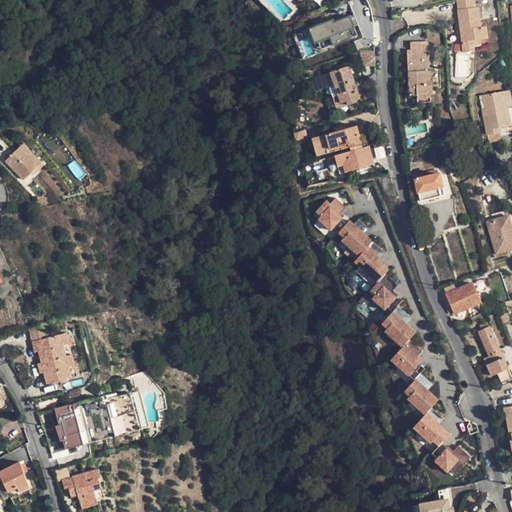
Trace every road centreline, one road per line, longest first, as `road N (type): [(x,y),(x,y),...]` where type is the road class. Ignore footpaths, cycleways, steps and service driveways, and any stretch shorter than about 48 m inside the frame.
road 1 (residential): [(505,511),(484,419),(426,278),(402,193),(379,0)]
road 2 (residential): [(0,365),(32,426),(59,511)]
